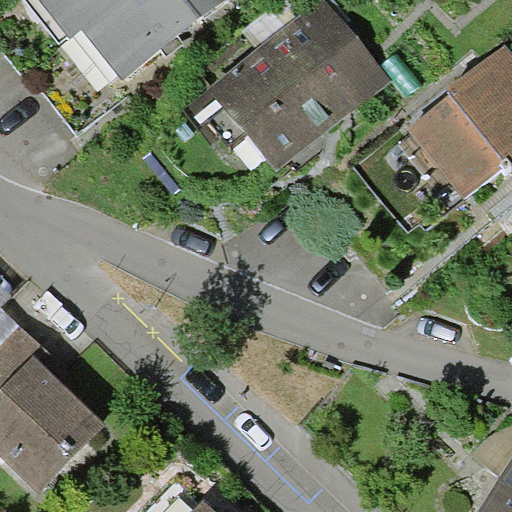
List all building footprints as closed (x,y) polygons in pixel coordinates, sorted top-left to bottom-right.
[(44,0),(120,86),(217,0),(44,0)] [(381,92),(311,8),(215,87),(285,171),(381,92)] [(511,165),(511,70),(500,55),(406,132),(466,204),(511,165)] [(112,431),(18,341),(0,359),(0,399),(4,403),(0,407),(0,467),(40,506),(112,431)] [(511,511),(511,459),(479,511),(511,511)] [(230,511),(214,496),(198,511),(230,511)]
